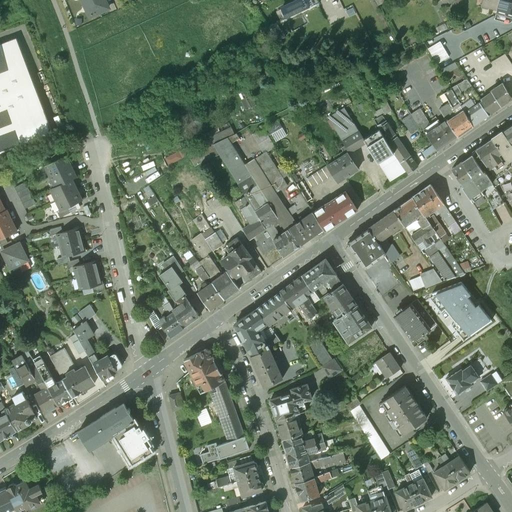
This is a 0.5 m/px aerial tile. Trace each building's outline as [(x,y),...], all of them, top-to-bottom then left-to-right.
[(82,0),(90,16),(108,8),(104,0),(82,0)] [(305,0),(296,0),(281,8),(286,18),(309,7),(305,0)] [(499,0),(482,0),(481,4),(497,9),(499,0)] [(511,0),(499,0),(497,9),(496,14),(511,18),(511,17),(511,0)] [(17,39),(0,45),(0,153),(53,133),(17,39)] [(442,69),(445,73),(456,66),(453,61),(442,69)] [(479,72),(471,77),(479,90),(482,88),(485,92),(487,93),(490,91),(489,89),(484,82),(485,81),(479,72)] [(485,81),(484,82),(489,89),(495,85),(491,78),(485,81)] [(495,85),(489,89),(490,91),(501,106),(506,102),(511,98),(501,81),(495,85)] [(457,98),(451,88),(444,93),(449,102),(439,109),(446,119),(446,118),(457,135),(458,137),(466,131),(473,126),(464,110),(457,98)] [(474,88),(457,98),(464,110),(478,101),(480,100),(479,98),(480,98),(474,88)] [(480,98),(479,98),(480,100),(478,101),(489,115),(495,111),(501,106),(490,91),(487,93),(480,98)] [(384,97),(378,101),(384,112),(390,109),(384,97)] [(478,101),(464,110),(473,126),(481,120),(489,115),(478,101)] [(410,113),(406,103),(397,108),(401,119),(409,132),(419,126),(410,113)] [(351,118),(343,123),(337,111),(328,117),(350,152),(365,142),(363,139),(351,118)] [(398,136),(383,114),(374,120),(380,129),(388,143),(398,136)] [(446,119),(425,133),(437,149),(446,142),(457,135),(446,118),(446,119)] [(278,119),(264,126),(267,132),(281,124),(278,119)] [(511,125),(507,128),(502,132),(511,145),(511,125)] [(281,164),(276,167),(266,151),(274,146),(263,127),(252,133),(263,151),(253,157),(274,192),(286,184),(281,176),(286,174),(281,164)] [(388,143),(380,129),(363,139),(365,142),(378,162),(379,162),(394,153),(388,143)] [(280,221),(230,142),(239,136),(236,132),(213,143),(220,154),(245,195),(266,229),(273,240),(278,236),(277,234),(279,232),(274,224),(280,221)] [(511,145),(502,132),(497,135),(492,139),(507,160),(511,156),(511,166),(511,167),(511,168),(511,145)] [(398,136),(388,143),(394,153),(394,154),(405,147),(398,136)] [(507,160),(492,139),(488,142),(481,147),(476,150),(476,151),(472,153),(472,154),(472,155),(471,155),(482,171),(485,170),(488,168),(494,178),(495,177),(506,170),(511,178),(511,168),(511,167),(507,160)] [(416,140),(410,144),(413,149),(419,145),(416,140)] [(213,143),(195,152),(201,163),(220,154),(213,143)] [(432,145),(423,151),(426,156),(435,150),(432,145)] [(405,147),(394,154),(400,162),(410,155),(405,147)] [(348,153),(327,165),(333,174),(338,182),(358,169),(348,153)] [(394,153),(379,162),(390,180),(405,171),(394,154),(394,153)] [(66,155),(45,165),(50,176),(71,166),(66,155)] [(400,162),(408,173),(413,170),(418,166),(410,155),(400,162)] [(495,186),(485,170),(482,171),(471,155),(467,158),(462,162),(484,194),(484,195),(492,209),(498,206),(504,202),(496,188),(495,186)] [(462,162),(458,164),(452,169),(463,185),(461,187),(472,202),(484,194),(462,162)] [(302,180),(293,163),(285,167),(294,185),(300,192),(301,194),(301,195),(307,191),(302,181),(302,180)] [(327,165),(307,178),(313,187),(333,174),(327,165)] [(71,166),(50,176),(55,186),(56,187),(72,179),(76,177),(71,166)] [(495,177),(494,178),(488,168),(485,170),(495,186),(499,183),(495,177)] [(72,179),(56,187),(55,186),(51,188),(56,199),(77,189),(72,179)] [(25,182),(15,187),(17,192),(28,187),(25,182)] [(421,191),(413,197),(436,231),(439,236),(446,232),(432,211),(444,204),(431,184),(421,191)] [(511,185),(502,191),(506,197),(511,193),(511,185)] [(28,187),(17,192),(20,198),(31,192),(28,187)] [(77,189),(56,199),(61,210),(68,207),(82,200),(77,189)] [(316,210),(313,212),(323,228),(325,230),(341,220),(357,210),(345,191),(316,210)] [(31,192),(20,198),(22,203),(33,198),(31,192)] [(300,192),(291,198),(294,203),(286,209),(296,223),(312,212),(305,200),(301,195),(301,194),(300,192)] [(220,193),(207,202),(212,210),(225,202),(220,193)] [(266,229),(245,195),(241,199),(244,204),(240,207),(251,224),(243,229),(249,240),(256,235),(266,229)] [(315,203),(310,197),(305,200),(312,212),(313,212),(316,210),(315,208),(314,204),(315,203)] [(436,231),(413,197),(403,203),(394,210),(403,223),(417,243),(422,240),(425,246),(433,240),(434,240),(430,234),(436,231)] [(33,198),(22,203),(25,208),(36,203),(33,198)] [(61,210),(57,212),(60,217),(71,212),(68,207),(61,210)] [(5,210),(0,212),(0,225),(12,220),(7,209),(5,210)] [(382,218),(369,228),(386,253),(391,260),(398,255),(394,248),(393,249),(386,238),(384,240),(382,238),(403,223),(394,210),(382,218)] [(296,223),(290,227),(302,244),(311,237),(323,228),(313,212),(312,212),(296,223)] [(211,227),(202,214),(193,220),(202,233),(211,228),(211,227)] [(12,220),(0,225),(0,239),(5,237),(17,231),(12,220)] [(61,226),(50,229),(51,235),(57,233),(63,232),(61,226)] [(63,232),(57,233),(60,245),(82,239),(79,227),(63,232)] [(278,236),(273,240),(277,246),(284,256),(293,250),(302,244),(290,227),(278,236)] [(214,233),(211,228),(202,233),(213,250),(213,251),(224,244),(216,232),(214,233)] [(359,235),(348,242),(353,250),(354,249),(366,267),(386,253),(369,228),(359,235)] [(273,240),(266,229),(256,235),(260,241),(257,243),(264,254),(270,250),(277,246),(273,240)] [(201,233),(192,240),(203,257),(213,250),(201,233)] [(251,256),(237,237),(225,246),(231,254),(223,259),(236,277),(233,279),(239,288),(251,279),(262,272),(257,264),(253,267),(247,259),(251,256)] [(425,246),(422,240),(417,243),(423,253),(434,245),(437,250),(445,244),(441,238),(434,242),(433,240),(425,246)] [(82,239),(60,245),(63,257),(69,255),(85,251),(82,239)] [(8,242),(1,245),(3,251),(14,246),(11,240),(8,242)] [(14,246),(3,251),(11,267),(27,259),(19,243),(14,246)] [(458,264),(445,244),(437,250),(429,255),(440,271),(446,280),(464,273),(458,264)] [(63,257),(57,258),(59,264),(67,262),(70,261),(69,255),(63,257)] [(184,270),(174,255),(167,260),(171,266),(172,266),(177,275),(184,270)] [(223,275),(209,255),(199,262),(202,265),(202,266),(210,277),(212,281),(213,282),(225,298),(232,293),(239,288),(233,279),(228,271),(223,275)] [(314,266),(303,275),(313,289),(322,283),(324,287),(328,284),(333,290),(338,286),(336,284),(341,280),(326,258),(314,266)] [(70,261),(67,262),(69,267),(74,266),(80,264),(79,259),(70,261)] [(80,264),(74,266),(77,278),(99,272),(96,260),(80,264)] [(458,264),(464,273),(470,271),(464,262),(458,264)] [(202,266),(202,265),(199,268),(198,265),(195,267),(204,281),(210,277),(202,266)] [(199,317),(184,295),(186,294),(178,284),(182,281),(177,275),(172,266),(171,266),(160,275),(170,289),(168,290),(176,301),(179,305),(173,309),(174,311),(184,327),(192,322),(199,317)] [(434,269),(420,274),(425,289),(443,282),(437,273),(434,269)] [(446,280),(440,271),(437,273),(443,282),(446,280)] [(99,272),(77,278),(80,289),(92,286),(102,284),(99,272)] [(292,283),(280,291),(292,308),(298,304),(307,298),(311,305),(320,299),(313,289),(303,275),(292,283)] [(435,292),(430,296),(441,309),(446,304),(457,319),(452,324),(462,336),(468,332),(469,333),(491,318),(480,302),(476,305),(467,294),(471,291),(461,280),(434,291),(435,292)] [(213,282),(208,285),(206,282),(202,284),(205,288),(198,292),(210,309),(217,304),(225,298),(213,282)] [(102,284),(92,286),(94,292),(105,289),(104,283),(102,284)] [(333,290),(323,297),(337,318),(357,305),(343,283),(338,286),(333,290)] [(265,301),(257,307),(268,323),(269,325),(289,310),(292,308),(280,291),(274,295),(265,301)] [(307,298),(298,304),(311,323),(318,318),(311,305),(307,298)] [(425,308),(417,298),(411,303),(419,313),(425,308)] [(169,315),(165,318),(164,316),(159,319),(164,326),(171,337),(178,332),(184,327),(174,311),(173,309),(169,302),(163,305),(169,315)] [(419,313),(411,303),(395,316),(401,325),(405,330),(414,341),(437,324),(425,308),(419,313)] [(90,304),(78,313),(85,321),(85,322),(95,314),(90,304)] [(337,318),(334,320),(349,341),(371,326),(357,305),(337,318)] [(257,307),(234,323),(246,344),(251,355),(253,355),(268,347),(264,338),(259,329),(268,323),(257,307)] [(289,310),(275,320),(280,326),(289,320),(287,317),(291,313),(289,310)] [(159,319),(154,311),(149,315),(153,324),(157,330),(164,326),(159,319)] [(108,355),(99,360),(87,339),(93,335),(90,330),(92,329),(90,325),(88,326),(85,322),(85,321),(83,322),(82,321),(81,322),(82,323),(74,329),(79,339),(80,339),(86,349),(85,350),(102,379),(109,375),(116,371),(117,370),(116,370),(121,367),(122,366),(122,365),(122,364),(116,354),(115,353),(114,353),(109,356),(108,355)] [(274,333),(264,338),(268,347),(269,347),(281,342),(274,333)] [(333,359),(318,338),(309,345),(322,366),(333,359)] [(79,339),(73,342),(79,353),(85,350),(86,349),(80,339),(79,339)] [(268,347),(253,355),(256,361),(254,362),(261,379),(263,378),(265,383),(264,384),(265,386),(283,378),(269,347),(268,347)] [(77,370),(64,348),(50,356),(62,378),(73,396),(81,391),(82,394),(87,391),(85,387),(94,382),(85,366),(77,370)] [(196,354),(184,359),(201,392),(209,388),(224,380),(225,379),(210,350),(205,349),(196,354)] [(37,366),(29,351),(12,360),(20,374),(25,383),(26,384),(36,379),(39,382),(44,390),(41,391),(41,390),(35,394),(45,412),(59,404),(37,366)] [(400,368),(390,353),(377,361),(387,377),(400,368)] [(333,359),(322,366),(329,377),(341,369),(334,359),(333,359)] [(62,378),(55,383),(43,363),(37,366),(59,404),(73,396),(62,378)] [(463,369),(461,367),(446,377),(457,394),(472,384),(471,381),(479,376),(470,364),(463,369)] [(490,373),(480,380),(487,390),(502,380),(498,375),(493,377),(490,373)] [(511,373),(500,382),(511,398),(511,373)] [(20,374),(14,377),(19,386),(25,383),(20,374)] [(244,437),(224,380),(209,388),(228,442),(225,443),(229,454),(248,447),(245,437),(244,437)] [(291,391),(270,399),(276,420),(296,414),(300,412),(297,402),(311,397),(306,383),(290,388),(291,391)] [(428,417),(406,385),(383,401),(394,418),(391,420),(397,428),(399,426),(404,433),(428,417)] [(17,403),(6,409),(17,430),(32,421),(28,413),(33,410),(23,391),(14,397),(17,403)] [(180,392),(169,395),(173,411),(174,411),(183,406),(180,392)] [(356,397),(346,404),(350,410),(358,405),(360,403),(356,397)] [(0,398),(0,440),(17,430),(6,409),(0,398)] [(110,410),(102,415),(103,416),(94,421),(78,431),(89,449),(117,432),(119,431),(118,428),(133,418),(129,411),(131,410),(129,407),(128,408),(125,403),(124,402),(116,408),(115,407),(110,410)] [(511,402),(509,405),(510,406),(503,411),(511,423),(511,402)] [(358,405),(350,410),(381,459),(389,453),(358,405)] [(183,406),(174,411),(176,416),(175,416),(177,421),(177,422),(179,427),(189,423),(187,417),(185,412),(186,412),(184,406),(183,406)] [(202,425),(212,421),(207,407),(197,411),(202,425)] [(296,414),(276,420),(282,440),(301,434),(302,434),(296,414)] [(133,418),(118,428),(119,431),(117,432),(132,464),(144,457),(154,451),(150,445),(152,444),(148,438),(150,437),(147,432),(144,427),(142,428),(135,417),(134,418),(133,418)] [(301,434),(282,440),(286,453),(316,444),(314,437),(303,440),(301,434)] [(323,441),(316,444),(318,451),(325,449),(323,441)] [(316,444),(286,453),(290,467),(309,461),(307,454),(318,451),(316,444)] [(422,464),(414,449),(408,452),(417,468),(423,465),(422,464)] [(309,461),(290,467),(295,482),(314,478),(311,469),(324,465),(325,467),(345,461),(342,451),(309,461)] [(450,462),(444,453),(441,455),(447,464),(450,462)] [(447,464),(441,455),(436,458),(442,467),(447,464)] [(470,472),(459,456),(450,462),(447,464),(458,480),(470,472)] [(240,458),(227,462),(229,469),(233,467),(233,466),(241,464),(240,458)] [(229,469),(227,469),(229,475),(215,479),(215,481),(217,487),(226,484),(257,475),(255,468),(256,466),(255,463),(253,462),(252,461),(241,464),(233,466),(233,467),(229,469)] [(432,470),(427,461),(422,464),(423,465),(427,472),(432,470)] [(442,467),(435,472),(445,488),(450,485),(458,480),(447,464),(442,467)] [(333,476),(340,473),(338,468),(330,470),(333,476)] [(432,496),(419,470),(410,474),(410,473),(405,475),(405,476),(410,485),(418,503),(432,496)] [(368,492),(361,471),(354,476),(361,495),(364,494),(367,502),(371,501),(368,492)] [(314,478),(295,482),(300,499),(317,494),(314,481),(327,477),(326,474),(326,473),(319,475),(314,478)] [(257,475),(226,484),(228,490),(239,486),(242,495),(261,490),(261,489),(262,486),(261,483),(259,482),(257,475)] [(389,475),(384,477),(385,479),(388,488),(394,486),(389,475)] [(405,476),(401,478),(405,487),(410,485),(405,476)] [(385,479),(378,482),(383,494),(390,492),(388,488),(385,479)] [(25,481),(17,485),(17,484),(16,485),(16,484),(15,484),(13,483),(9,485),(8,487),(8,488),(9,488),(7,489),(16,507),(17,510),(26,505),(27,507),(31,505),(32,508),(36,506),(35,503),(39,501),(45,498),(39,484),(32,487),(31,484),(27,486),(25,481)] [(351,508),(343,483),(335,488),(331,491),(323,496),(328,503),(338,496),(340,504),(336,505),(337,508),(332,509),(331,506),(325,508),(326,509),(324,509),(324,511),(336,511),(343,510),(351,508)] [(405,487),(396,492),(405,509),(409,507),(418,503),(410,485),(405,487)] [(7,489),(0,492),(0,511),(5,511),(11,509),(16,507),(7,489)] [(391,511),(386,496),(375,500),(372,491),(368,492),(371,501),(374,511),(391,511)] [(235,496),(225,499),(227,506),(237,503),(235,496)] [(267,511),(264,500),(224,511),(267,511)] [(367,502),(357,505),(359,511),(374,511),(371,501),(367,502)] [(487,502),(475,510),(471,511),(493,511),(491,508),(487,502)] [(322,503),(312,506),(311,504),(303,506),(305,511),(324,511),(324,509),(322,503)]
